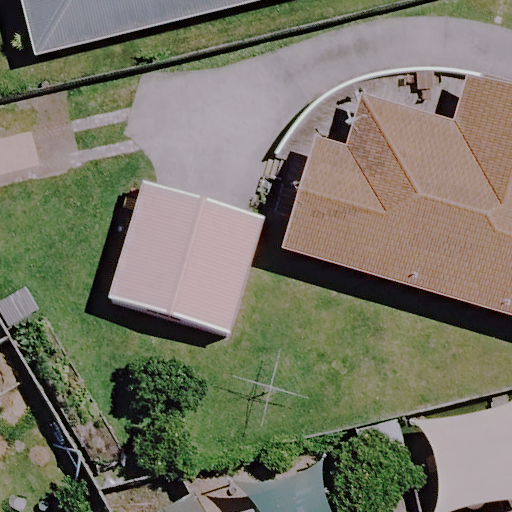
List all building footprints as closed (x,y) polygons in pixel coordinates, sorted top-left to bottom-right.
[(22,0),(38,65),(313,0),(22,0)] [(511,79),(488,72),(477,106),(367,70),(344,140),(322,132),(281,257),(511,332),(511,79)] [(266,225),(146,192),(113,312),(233,345),(266,225)] [(341,511),(310,466),(256,504),(261,511),(341,511)] [(199,511),(182,483),(135,511),(199,511)]
